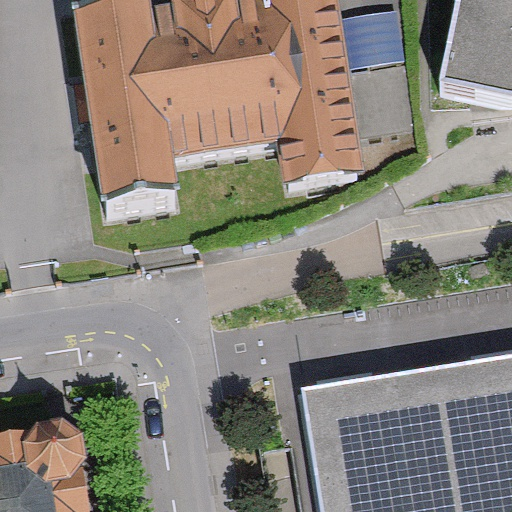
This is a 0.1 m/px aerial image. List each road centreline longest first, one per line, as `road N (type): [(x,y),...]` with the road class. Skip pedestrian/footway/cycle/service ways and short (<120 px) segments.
road 1 (unknown): [(35,340),(25,0)]
road 2 (residential): [(188,511),(163,361),(150,341),(124,328),(0,345)]
